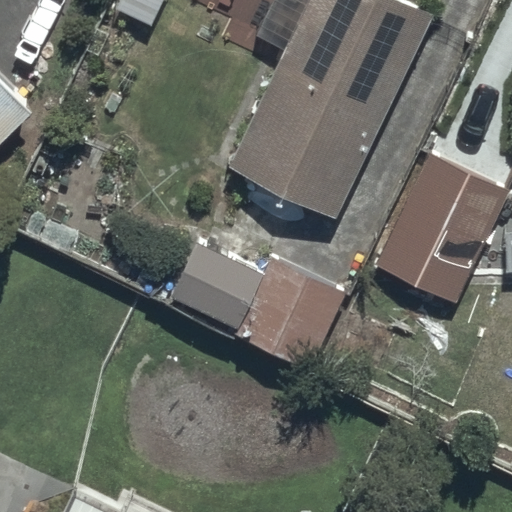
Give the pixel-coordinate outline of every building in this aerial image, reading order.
[(333,193),(423,0),(266,0),(257,21),(279,31),(226,143),(333,193)] [(0,115),(28,88),(0,59),(0,115)] [(505,173),(425,133),(375,242),(450,281),(505,173)] [(262,252),(194,221),(168,277),(234,307),(233,309),(310,345),(343,272),(269,238),(262,252)] [(56,262),(0,234),(0,414),(73,450),(80,434),(166,476),(201,405),(27,320),(56,262)] [(345,308),(327,342),(372,364),(390,332),(345,308)] [(139,511),(79,483),(64,511),(139,511)]
